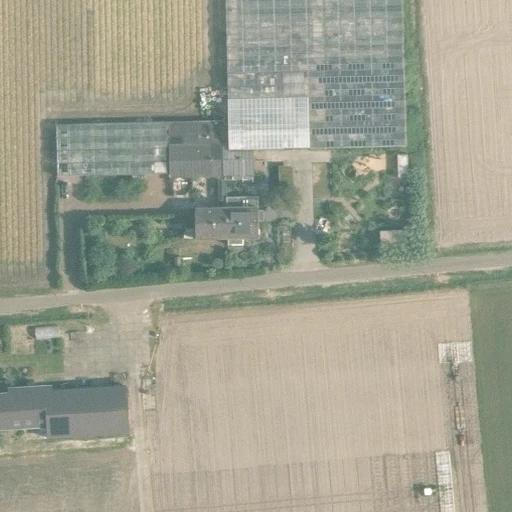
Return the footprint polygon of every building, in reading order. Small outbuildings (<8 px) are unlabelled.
[(228,125),(229,142),(252,142),(252,149),(292,148),(331,147),(405,146),(402,0),(225,0),(228,120),(228,125)] [(55,124),(56,176),(168,173),(167,121),(55,124)] [(223,143),(229,142),(228,125),(211,125),(211,121),(167,121),(168,173),(168,177),(224,176),(223,143)] [(253,175),(252,149),(252,142),(229,142),(223,143),(224,176),(253,175)] [(226,238),(258,237),(257,207),(226,208),(226,238)] [(195,239),(226,238),(226,208),(194,208),(195,239)] [(406,247),(405,229),(379,231),(381,248),(406,247)] [(125,385),(49,390),(46,390),(46,386),(18,388),(18,393),(0,394),(0,428),(47,425),(48,438),(127,433),(125,385)]
